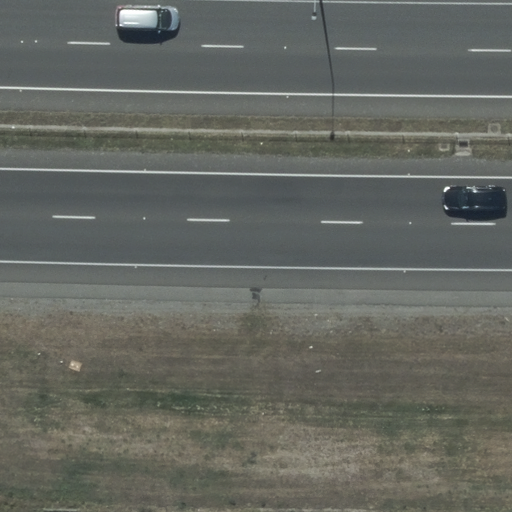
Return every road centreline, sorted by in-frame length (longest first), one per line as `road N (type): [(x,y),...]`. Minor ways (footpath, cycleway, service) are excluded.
road 1 (motorway): [(0,41),(511,51)]
road 2 (motorway): [(511,224),(0,215)]
